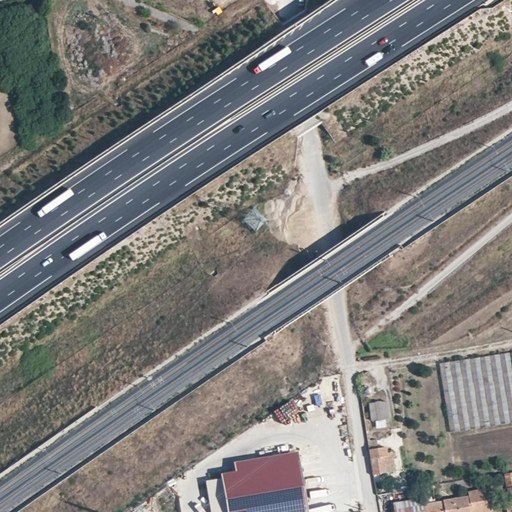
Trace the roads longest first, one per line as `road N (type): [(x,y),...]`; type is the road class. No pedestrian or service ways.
road 1 (motorway): [(0,295),(449,0)]
road 2 (residential): [(297,0),(308,129),(371,511)]
road 3 (motorway): [(382,0),(0,252)]
